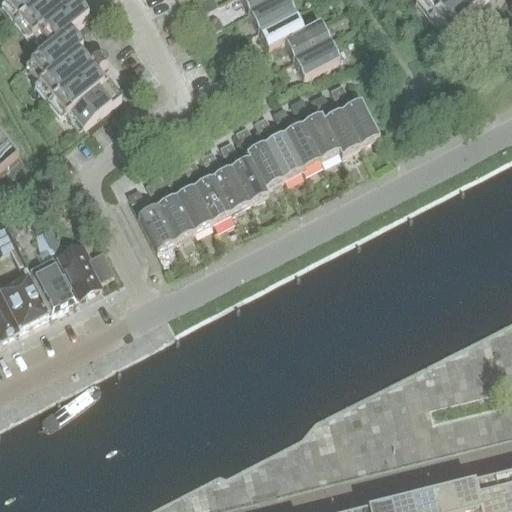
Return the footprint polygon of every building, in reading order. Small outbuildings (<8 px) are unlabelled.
[(37,40),(49,55),(70,42),(89,26),(76,9),(70,14),(58,0),(3,0),(9,7),(6,10),(32,44),(37,40)] [(173,0),(178,9),(195,0),(173,0)] [(248,20),(284,1),(283,0),(240,0),(238,1),(248,20)] [(419,6),(446,40),(485,9),(477,0),(421,0),(424,2),(419,6)] [(248,20),(258,38),(293,19),(284,1),(248,20)] [(198,8),(204,20),(212,16),(206,4),(198,8)] [(303,37),(293,19),(258,38),(268,57),(284,49),(284,48),(304,38),(303,37)] [(214,38),(215,37),(221,34),(216,23),(208,27),(214,38)] [(284,49),(294,67),(329,48),(318,29),(303,37),(304,38),(284,48),(284,49)] [(223,57),(224,56),(231,52),(225,41),(217,45),(223,57)] [(82,56),(70,42),(49,55),(30,70),(43,86),(39,90),(66,123),(70,120),(83,136),(121,105),(107,88),(103,92),(77,60),(82,56)] [(339,67),(329,48),(294,67),(303,86),(339,67)] [(235,59),(228,63),(227,64),(232,75),(240,71),(235,59)] [(256,85),(258,84),(265,80),(259,69),(251,73),(256,85)] [(266,104),(267,103),(275,100),(269,88),(260,92),(266,104)] [(340,91),(329,97),(333,105),(344,99),(340,91)] [(322,101),(310,107),(314,114),(326,108),(322,101)] [(301,104),(289,111),(293,119),(305,112),(301,104)] [(359,109),(340,119),(359,155),(378,145),(359,109)] [(282,115),(271,121),(275,128),(286,122),(282,115)] [(341,165),(359,155),(340,119),(323,128),(338,159),(341,165)] [(320,169),(338,159),(323,128),(320,123),(302,132),(302,133),(301,133),(320,169)] [(264,124),(252,130),(256,138),(268,132),(264,124)] [(301,179),(320,169),(301,133),(302,133),(302,132),(282,143),(283,143),(301,179)] [(234,140),(236,144),(238,148),(249,142),(245,134),(234,140)] [(283,188),(301,179),(283,143),(282,143),(264,152),(283,188)] [(0,180),(17,166),(0,145),(0,180)] [(229,148),(218,154),(222,162),(234,156),(229,148)] [(245,162),(248,167),(249,167),(264,198),(265,197),(283,188),(264,152),(245,162)] [(210,158),(200,164),(204,171),(214,165),(210,158)] [(192,167),(181,174),(184,180),(195,174),(192,167)] [(268,203),(265,197),(264,198),(249,167),(248,167),(230,177),(249,213),(268,203)] [(174,176),(162,183),(166,191),(178,184),(174,176)] [(230,223),(249,213),(230,177),(211,186),(230,223)] [(155,186),(145,193),(149,200),(159,194),(155,186)] [(211,186),(193,196),(212,232),(230,223),(211,186)] [(82,205),(76,194),(54,206),(59,216),(82,205)] [(126,202),(130,209),(141,202),(137,196),(126,202)] [(194,242),(212,232),(193,196),(174,206),(194,242)] [(175,251),(194,242),(174,206),(156,215),(175,251)] [(156,261),(175,251),(156,215),(137,225),(156,261)] [(27,276),(5,233),(0,235),(0,265),(11,260),(21,279),(27,276)] [(52,256),(79,309),(102,297),(99,290),(114,282),(102,259),(89,266),(82,255),(79,254),(65,262),(60,252),(51,235),(43,238),(52,256)] [(50,256),(42,239),(36,242),(38,261),(50,256)] [(29,280),(51,323),(74,311),(52,268),(29,280)] [(26,285),(0,299),(0,302),(19,339),(47,325),(26,285)] [(0,349),(19,339),(0,302),(0,349)] [(511,511),(511,485),(492,490),(497,511),(511,511)] [(497,511),(492,490),(471,495),(475,511),(497,511)] [(475,511),(471,495),(450,501),(453,511),(475,511)] [(453,511),(450,501),(429,506),(430,511),(453,511)]
